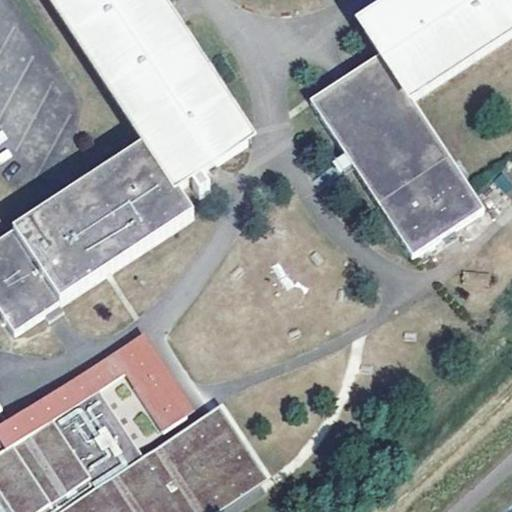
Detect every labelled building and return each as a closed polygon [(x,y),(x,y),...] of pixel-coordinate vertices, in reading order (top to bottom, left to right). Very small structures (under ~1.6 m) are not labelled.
[(248,141),(151,0),(47,0),(143,146),(0,243),(0,316),(13,337),(191,216),(176,191),(248,141)] [(427,99),(511,41),(511,0),(417,0),(378,26),(395,54),(324,100),(429,254),(498,206),(427,99)] [(136,340),(112,355),(125,374),(133,387),(156,371),(136,340)] [(207,511),(249,485),(205,417),(192,425),(141,458),(98,392),(125,374),(112,355),(7,424),(11,429),(0,435),(0,411),(1,411),(0,409),(0,511),(207,511)] [(156,371),(133,387),(162,432),(186,416),(156,371)]
